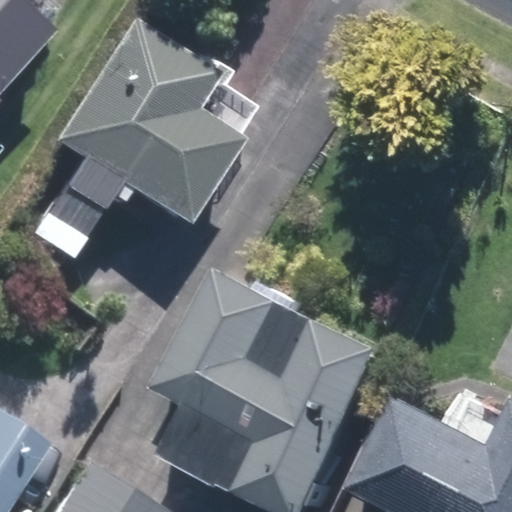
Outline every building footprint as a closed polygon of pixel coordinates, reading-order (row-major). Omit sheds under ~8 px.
[(0,82),(35,46),(0,12),(0,82)] [(19,244),(57,268),(104,194),(170,236),(250,111),(118,26),(39,149),(68,168),(19,244)] [(182,413),(158,464),(257,511),(307,511),(383,356),(215,275),(155,399),(182,413)] [(511,511),(511,414),(489,455),(397,405),(349,492),(385,511),(511,511)] [(0,497),(26,459),(0,442),(0,497)] [(161,511),(75,462),(46,511),(161,511)]
